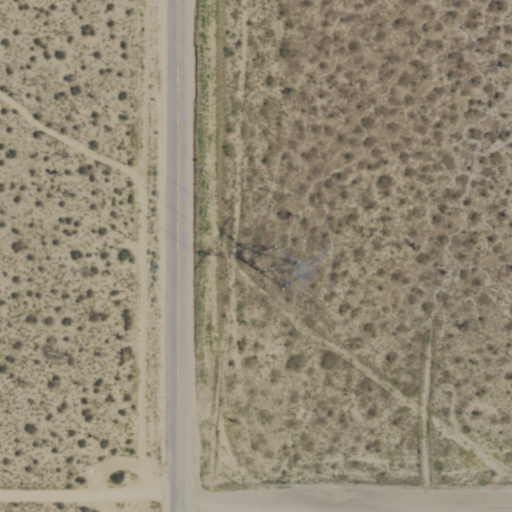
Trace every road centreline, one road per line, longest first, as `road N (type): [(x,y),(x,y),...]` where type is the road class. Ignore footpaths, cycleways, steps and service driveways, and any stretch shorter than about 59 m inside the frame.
road 1 (residential): [(182,511),(182,0)]
road 2 (residential): [(511,496),(182,498)]
road 3 (track): [(182,498),(0,493)]
